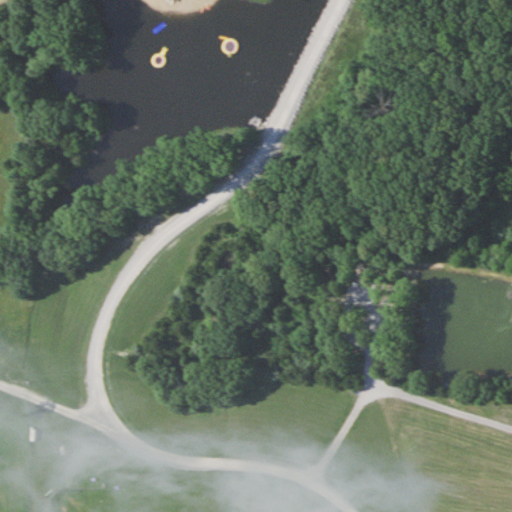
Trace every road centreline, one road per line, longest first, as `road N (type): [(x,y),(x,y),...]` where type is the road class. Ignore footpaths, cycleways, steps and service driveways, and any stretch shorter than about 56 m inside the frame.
road 1 (residential): [(341,0),(248,175),(162,231),(124,277),(107,305),(90,376),(99,412),(119,440),(144,454),(295,471),(353,511)]
road 2 (residential): [(363,279),(367,394),(318,482)]
